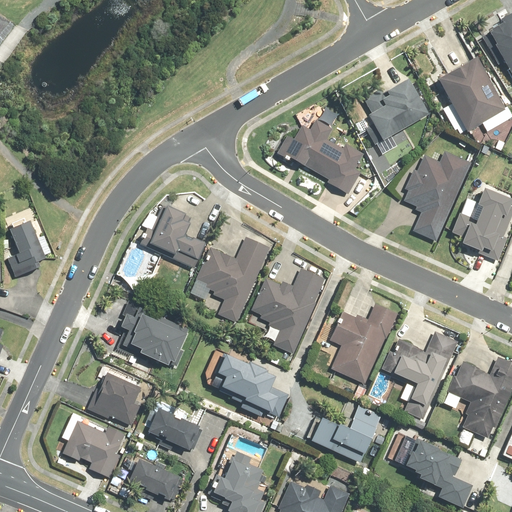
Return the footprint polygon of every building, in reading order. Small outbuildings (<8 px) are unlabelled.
[(511,15),(483,34),(511,79),(511,15)] [(474,62),(434,87),(465,135),(505,110),(474,62)] [(404,77),(364,99),(372,114),(365,117),(379,143),(427,116),(404,77)] [(284,131),(270,156),(346,197),(358,174),(352,170),(360,155),(325,136),(328,131),(314,123),(310,131),(301,126),(295,137),(284,131)] [(421,211),(412,232),(435,242),(468,164),(443,153),(439,163),(424,157),(404,204),(421,211)] [(463,237),(460,246),(494,259),(501,241),(497,239),(508,213),(502,210),(504,203),(482,194),(473,218),(458,212),(450,232),(463,237)] [(164,207),(147,246),(173,257),(175,253),(195,261),(202,245),(182,237),(190,218),(164,207)] [(28,222),(7,232),(24,269),(45,259),(28,222)] [(237,260),(210,248),(196,281),(206,285),(204,289),(213,293),(211,296),(224,302),(218,316),(236,324),(269,249),(246,239),(237,260)] [(293,291),(261,278),(247,313),(282,327),(275,346),(294,354),(325,278),(302,269),(293,291)] [(187,329),(127,303),(117,328),(129,333),(124,344),(171,365),(187,329)] [(339,348),(330,369),(364,384),(395,316),(375,307),(367,323),(340,311),(326,342),(339,348)] [(415,387),(403,412),(423,422),(459,345),(434,333),(425,352),(395,338),(380,371),(415,387)] [(271,374),(220,353),(212,373),(221,377),(216,388),(276,413),(284,394),(266,387),(271,374)] [(458,361),(444,393),(467,403),(456,427),(487,441),(511,384),(511,366),(500,361),(494,377),(458,361)] [(102,373),(87,411),(132,428),(140,408),(131,405),(138,388),(102,373)] [(318,421),(309,442),(360,464),(382,416),(357,405),(344,433),(318,421)] [(154,412),(146,431),(191,450),(199,430),(154,412)] [(75,423),(62,454),(87,465),(84,470),(108,480),(119,455),(113,453),(120,435),(107,429),(104,436),(75,423)] [(413,438),(401,466),(417,473),(414,478),(438,489),(435,496),(461,508),(471,487),(451,478),(460,459),(413,438)] [(214,474),(206,494),(227,503),(223,511),(259,511),(262,505),(256,502),(260,493),(254,491),(261,472),(244,465),(247,457),(230,450),(219,476),(214,474)] [(135,461),(126,483),(173,503),(183,480),(135,461)] [(323,495),(290,482),(277,511),(340,511),(347,493),(327,485),(323,495)]
